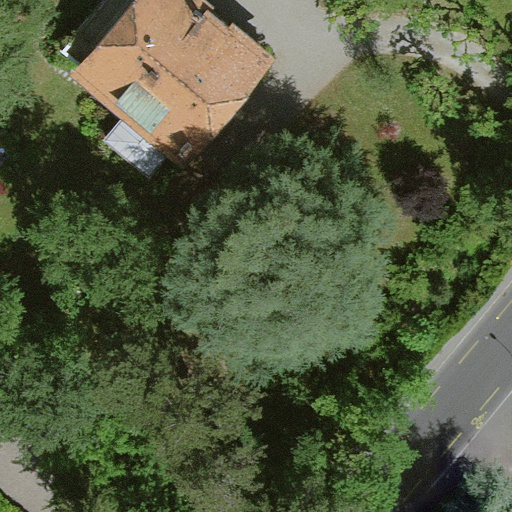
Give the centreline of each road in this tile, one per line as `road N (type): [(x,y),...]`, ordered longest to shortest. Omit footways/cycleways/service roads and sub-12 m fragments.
road 1 (tertiary): [(365,511),(511,337)]
road 2 (unknown): [(511,86),(338,0)]
